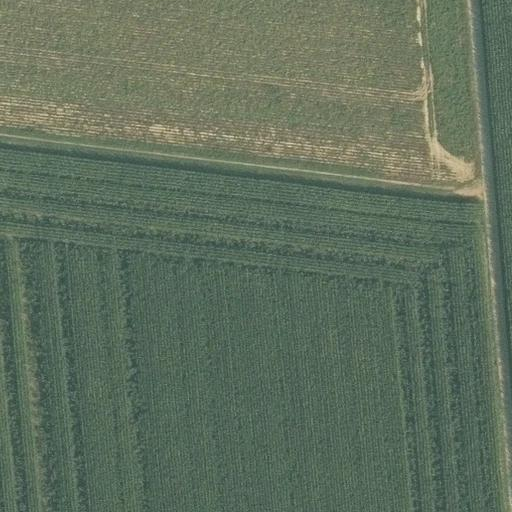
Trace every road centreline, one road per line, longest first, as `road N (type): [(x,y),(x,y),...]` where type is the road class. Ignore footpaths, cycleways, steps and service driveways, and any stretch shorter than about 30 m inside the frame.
road 1 (track): [(0,140),(487,198)]
road 2 (track): [(471,0),(511,483)]
